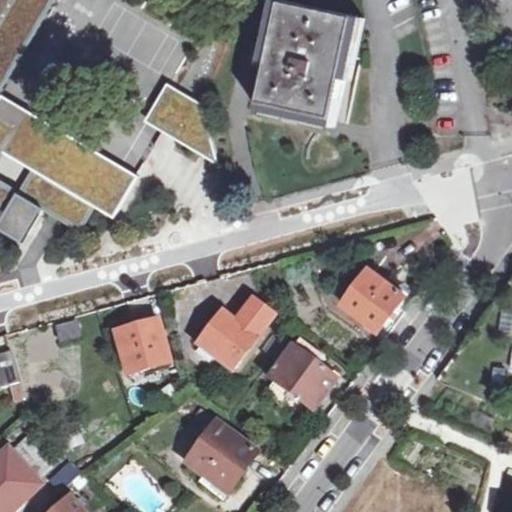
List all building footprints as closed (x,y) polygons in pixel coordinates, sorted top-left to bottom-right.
[(0,0),(0,210),(9,216),(0,230),(0,231),(15,240),(20,232),(29,238),(44,214),(82,236),(97,211),(98,209),(35,171),(21,194),(0,181),(0,162),(19,131),(0,119),(0,86),(48,6),(55,10),(61,0),(0,0)] [(263,105),(339,120),(359,18),(283,3),(263,105)] [(163,134),(220,168),(208,126),(187,113),(195,102),(169,87),(147,125),(163,134)] [(0,106),(0,119),(19,131),(0,162),(0,181),(21,194),(35,171),(98,209),(97,211),(116,222),(139,182),(4,100),(0,106)] [(208,126),(203,107),(195,102),(187,113),(208,126)] [(371,271),(342,311),(384,341),(413,301),(371,271)] [(511,281),(439,379),(451,384),(511,409),(511,281)] [(200,344),(234,369),(275,315),(254,300),(237,323),(224,313),(200,344)] [(56,327),(62,347),(84,340),(79,321),(56,327)] [(158,323),(119,333),(130,375),(169,365),(158,323)] [(294,350),(287,345),(277,358),(286,364),(273,381),(314,412),(338,381),(321,369),(327,361),(301,341),(294,350)] [(0,397),(24,391),(14,353),(0,357),(0,397)] [(217,425),(188,464),(228,492),(256,454),(217,425)] [(27,439),(0,462),(0,511),(11,511),(41,487),(36,481),(52,468),(27,439)] [(46,483),(59,495),(80,473),(68,461),(46,483)] [(71,500),(58,511),(86,511),(90,509),(80,498),(74,503),(71,500)]
